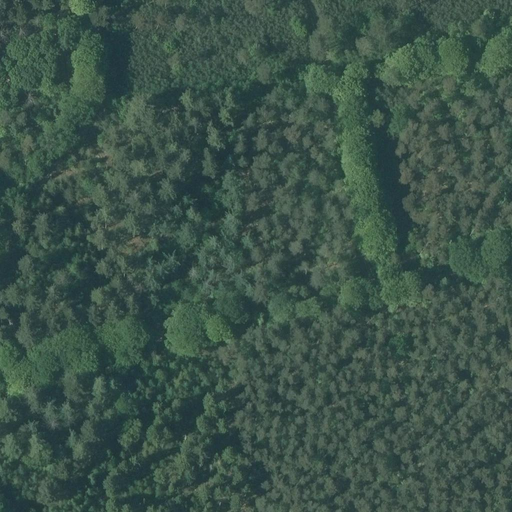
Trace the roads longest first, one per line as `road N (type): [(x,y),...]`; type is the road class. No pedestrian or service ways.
road 1 (track): [(511,63),(96,118),(86,0)]
road 2 (track): [(431,511),(335,84),(304,0)]
road 3 (track): [(511,264),(0,380)]
road 4 (track): [(96,118),(82,125),(16,219),(0,267)]
